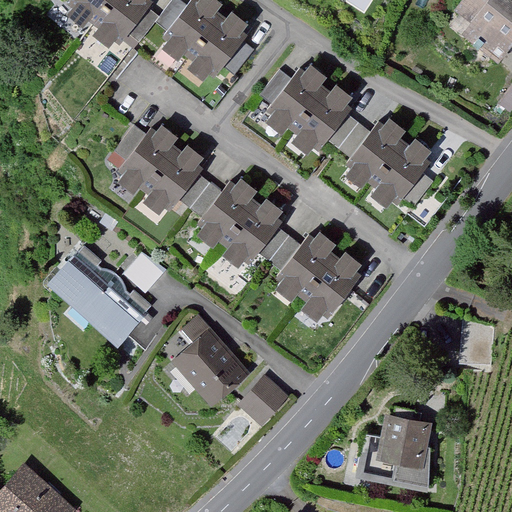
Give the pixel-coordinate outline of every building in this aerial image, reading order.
[(76,0),(72,6),(85,16),(90,9),(106,21),(99,30),(111,40),(116,33),(122,38),(150,0),(76,0)] [(200,0),(199,1),(198,0),(188,0),(170,25),(178,30),(168,43),(182,53),(187,45),(201,56),(196,62),(209,72),(213,66),(218,70),(224,62),(237,72),(256,47),(242,37),(246,32),(241,28),(248,19),(234,8),(229,16),(217,7),(222,0),(200,0)] [(511,42),(511,0),(466,0),(462,7),(477,18),(468,32),(502,56),(511,42)] [(303,74),(298,70),(293,75),(283,67),(263,94),(279,106),(271,117),(283,126),(289,118),(302,127),(296,134),(309,144),(314,137),(319,140),(325,132),(358,157),(349,170),(366,183),(372,175),(385,185),(380,192),(391,200),(397,192),(415,206),(436,178),(421,166),(436,147),(421,136),(414,145),(403,136),(412,123),(395,111),(387,121),(382,117),(373,130),(342,107),(353,92),(337,80),(332,88),(324,82),(331,73),(314,60),(303,74)] [(511,80),(510,79),(491,105),(506,112),(511,102),(511,80)] [(363,262),(348,250),(343,258),(331,248),(336,240),(323,230),(315,239),(310,235),(303,245),(277,225),(284,215),(280,212),(284,206),(269,195),(263,203),(252,195),(257,187),(243,176),(235,187),(230,184),(225,191),(198,170),(203,163),(198,159),(203,151),(190,141),(184,150),(173,142),(179,133),(165,122),(160,129),(154,124),(148,132),(137,124),(119,148),(130,156),(124,165),(130,170),(125,176),(137,185),(141,180),(155,190),(150,196),(162,205),(167,199),(172,203),(179,194),(207,215),(204,219),(210,224),(205,230),(216,238),(220,232),(234,243),(229,251),(242,260),(247,253),(250,255),(257,246),(285,268),(281,273),(288,278),(282,285),(294,294),(300,286),(314,297),(308,305),(320,314),(325,308),(333,315),(363,275),(357,270),(363,262)] [(102,258),(85,243),(46,285),(117,348),(150,313),(146,308),(152,303),(137,289),(133,293),(129,289),(125,277),(114,269),(105,268),(99,262),(102,258)] [(166,269),(145,251),(128,270),(150,289),(166,269)] [(249,369),(202,316),(184,333),(193,343),(176,358),(214,401),(249,369)] [(460,318),(459,359),(489,360),(491,322),(460,318)] [(289,391),(265,372),(242,400),(266,419),(289,391)] [(428,423),(389,415),(385,439),(366,435),(359,474),(421,486),(428,449),(423,448),(428,423)] [(74,511),(76,510),(26,465),(0,493),(0,511),(74,511)]
